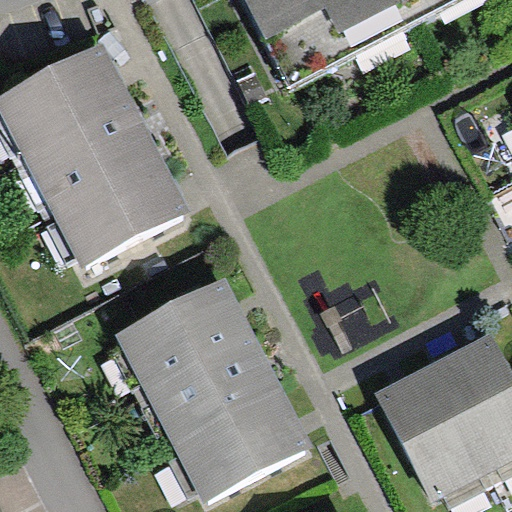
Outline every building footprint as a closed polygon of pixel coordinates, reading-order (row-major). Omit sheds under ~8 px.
[(236,0),(291,103),(485,0),(236,0)] [(91,64),(0,110),(0,137),(19,174),(121,122),(91,64)] [(121,122),(19,174),(48,231),(150,179),(121,122)] [(150,179),(48,231),(74,281),(176,229),(150,179)] [(214,294),(107,351),(140,412),(247,355),(214,294)] [(274,406),(247,355),(140,412),(167,463),(274,406)] [(511,405),(486,358),(432,386),(485,487),(511,472),(511,405)] [(432,511),(437,511),(485,487),(432,386),(380,414),(432,511)] [(274,406),(167,463),(193,511),(196,511),(301,456),(274,406)]
